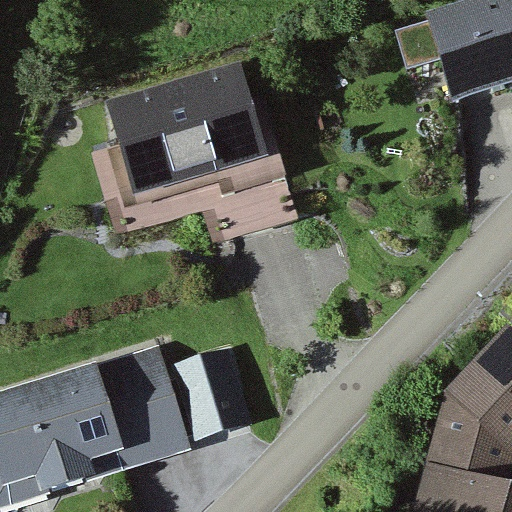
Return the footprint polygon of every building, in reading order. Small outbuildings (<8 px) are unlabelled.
[(511,0),(498,0),(422,25),(451,111),(511,90),(511,0)] [(237,73),(103,114),(131,204),(265,163),(237,73)] [(447,401),(511,465),(511,340),(510,338),(447,401)] [(163,352),(0,407),(0,493),(6,511),(11,511),(196,449),(163,352)] [(511,511),(511,495),(459,483),(451,511),(511,511)]
